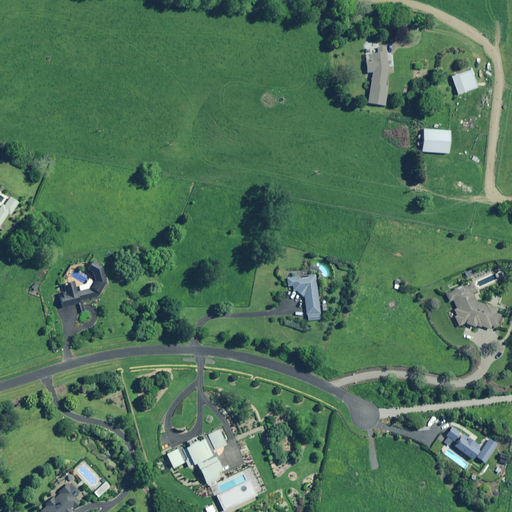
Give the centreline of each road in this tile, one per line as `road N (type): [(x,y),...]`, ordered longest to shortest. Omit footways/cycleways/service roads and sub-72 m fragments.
road 1 (residential): [(0,386),(112,353),(190,349),(282,365),(363,412)]
road 2 (unclassified): [(415,0),(488,39),(505,66),(495,184),(511,202)]
